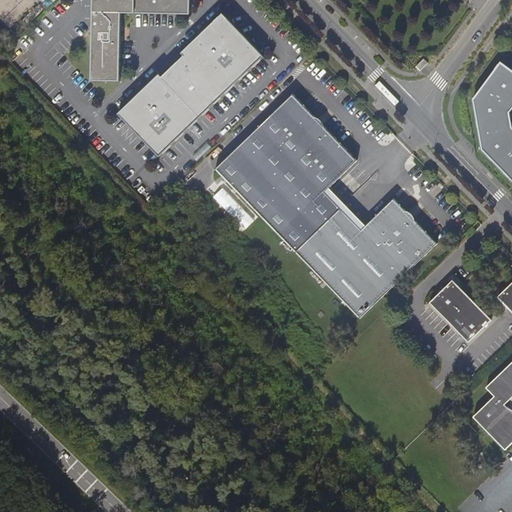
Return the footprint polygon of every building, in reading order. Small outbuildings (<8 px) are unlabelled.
[(0,0),(0,16),(8,24),(33,0),(0,0)] [(10,27),(36,3),(39,0),(33,0),(8,24),(10,27)] [(39,0),(36,3),(45,11),(56,0),(39,0)] [(189,13),(189,0),(93,0),(93,26),(92,80),(119,80),(121,11),(189,13)] [(167,80),(163,76),(160,74),(120,113),(162,155),(230,88),(264,55),(223,13),(183,52),(185,55),(189,58),(167,80)] [(185,55),(163,76),(167,80),(189,58),(185,55)] [(420,72),(428,64),(423,59),(416,67),(420,72)] [(511,180),(511,125),(510,114),(511,110),(511,70),(501,62),(483,87),(473,100),(482,150),(511,180)] [(358,161),(291,93),(215,169),(281,237),(327,193),(326,193),(358,161)] [(362,230),(341,209),(327,193),(281,237),(296,252),(321,277),(350,250),(398,203),(394,199),(362,230)] [(438,244),(398,203),(350,250),(321,277),(361,319),(392,288),(438,244)] [(476,232),(473,228),(466,234),(470,237),(476,232)] [(491,321),(453,281),(430,303),(469,343),(491,321)] [(511,284),(498,298),(511,312),(511,284)] [(440,355),(432,346),(424,354),(432,363),(440,355)] [(511,361),(501,373),(486,387),(494,396),(473,416),(506,449),(511,443),(511,407),(511,361)]
